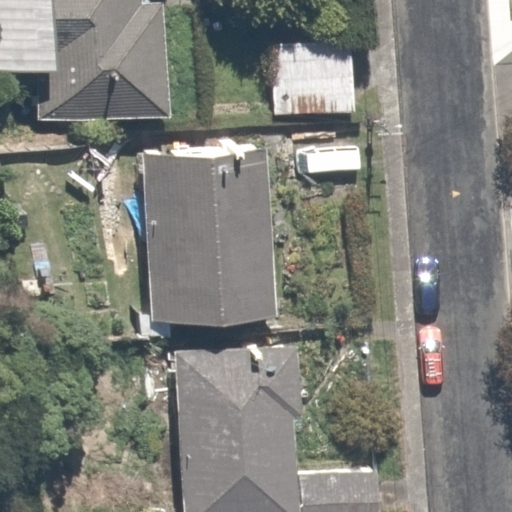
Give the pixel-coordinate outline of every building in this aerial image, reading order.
[(99,0),(0,0),(0,142),(127,144),(129,23),(99,22),(99,0)] [(325,58),(212,62),(215,151),(328,148),(325,58)] [(269,152),(145,159),(154,321),(278,314),(269,152)] [(299,346),(175,352),(183,511),(297,511),(292,416),(303,416),(299,346)] [(378,511),(378,471),(302,472),(302,511),(378,511)]
